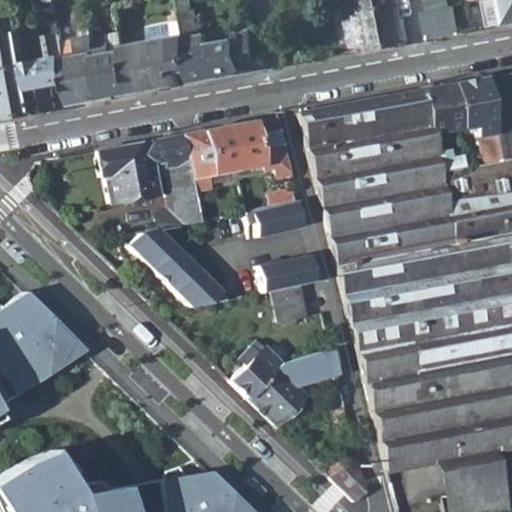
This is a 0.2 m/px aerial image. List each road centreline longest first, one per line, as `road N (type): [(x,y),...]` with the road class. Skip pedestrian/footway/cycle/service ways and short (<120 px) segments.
road 1 (residential): [(0,204),(306,511)]
road 2 (residential): [(277,92),(379,511)]
road 3 (residential): [(0,142),(277,92)]
road 4 (residential): [(277,92),(422,65)]
